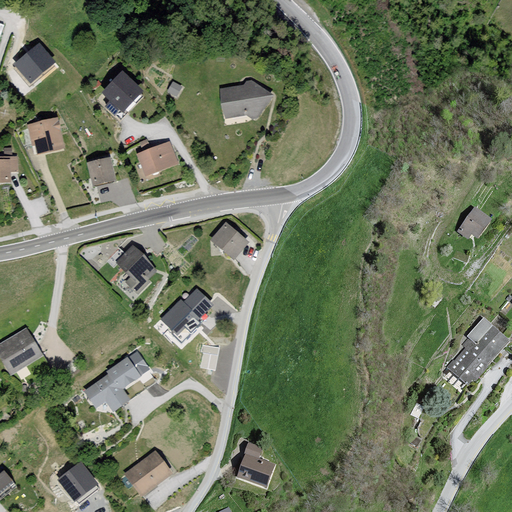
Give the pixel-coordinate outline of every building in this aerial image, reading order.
[(511,42),(511,0),(500,0),(485,28),(511,42)] [(61,64),(45,44),(19,65),(35,85),(61,64)] [(129,73),(109,94),(130,115),(151,94),(129,73)] [(236,85),(214,89),(219,119),(241,115),(247,121),(266,97),(242,77),(236,85)] [(183,87),(174,82),(168,91),(177,96),(183,87)] [(62,120),(32,126),(36,147),(41,146),(43,153),(68,149),(62,120)] [(174,141),(141,155),(151,178),(185,164),(174,141)] [(118,159),(92,164),(97,189),(123,184),(118,159)] [(16,160),(0,160),(0,182),(17,182),(16,160)] [(484,220),(469,209),(452,231),(467,242),(484,220)] [(233,223),(218,241),(242,262),(257,244),(233,223)] [(133,247),(119,261),(137,278),(131,284),(142,293),(161,273),(133,247)] [(201,326),(220,306),(203,290),(186,306),(183,303),(166,320),(184,338),(198,323),(201,326)] [(507,342),(480,316),(461,336),(464,339),(461,342),(461,348),(444,367),(465,387),(507,342)] [(43,355),(26,326),(0,340),(0,359),(9,375),(43,355)] [(106,398),(115,409),(130,398),(122,387),(140,374),(125,354),(104,369),(106,372),(83,389),(96,406),(106,398)] [(249,442),(245,454),(259,459),(263,446),(249,442)] [(173,471),(154,447),(123,471),(142,495),(173,471)] [(245,454),(238,476),(271,487),(278,465),(259,459),(245,454)] [(81,461),(58,479),(76,503),(100,484),(81,461)] [(11,469),(0,479),(0,498),(20,480),(11,469)]
